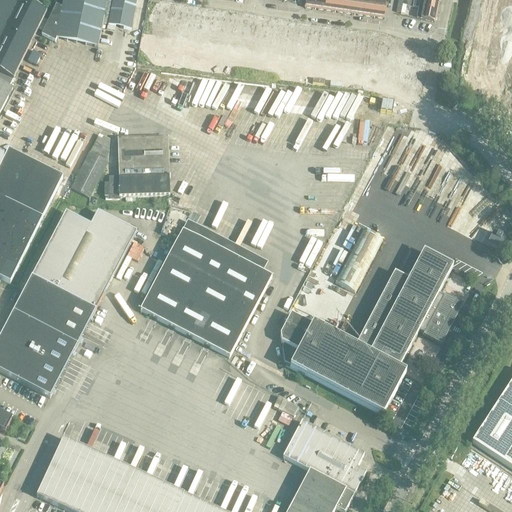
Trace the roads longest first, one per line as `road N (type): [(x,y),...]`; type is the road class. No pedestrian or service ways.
road 1 (residential): [(153,0),(144,47),(369,78),(377,89),(428,97)]
road 2 (unclassified): [(391,511),(511,284)]
road 3 (residential): [(439,41),(253,7)]
road 4 (unclassified): [(511,178),(465,128),(429,113),(428,97)]
